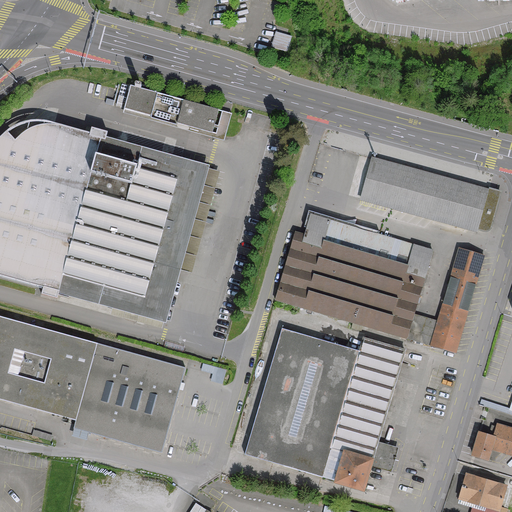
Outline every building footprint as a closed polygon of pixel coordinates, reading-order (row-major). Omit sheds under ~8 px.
[(276,32),(272,47),(287,52),(292,36),(276,32)] [(118,83),(116,107),(125,108),(127,84),(118,83)] [(135,87),(131,86),(124,112),(225,141),(226,137),(232,116),(141,89),(141,88),(142,88),(142,87),(142,86),(141,86),(137,84),(136,84),(136,85),(135,86),(135,87)] [(0,280),(43,292),(41,299),(57,303),(60,295),(57,294),(102,137),(91,134),(90,139),(48,126),(33,126),(23,127),(13,131),(6,136),(0,141),(0,280)] [(209,168),(102,137),(57,294),(60,295),(164,325),(171,300),(182,303),(219,174),(208,171),(209,168)] [(362,199),(483,233),(488,233),(491,230),(502,194),(372,160),(362,199)] [(407,338),(415,312),(434,248),(313,212),(307,231),(297,228),(276,299),(407,338)] [(485,255),(459,247),(437,319),(415,312),(407,338),(456,352),(485,255)] [(0,400),(76,423),(97,345),(0,319),(0,400)] [(359,354),(284,330),(245,455),(362,491),(369,469),(392,476),(401,447),(377,439),(403,354),(362,341),(359,354)] [(184,369),(97,345),(76,423),(74,431),(161,455),(179,390),(183,391),(185,385),(180,383),(184,369)] [(511,429),(496,426),(493,438),(478,434),(473,454),(496,460),(497,455),(511,459),(511,429)] [(503,511),(509,487),(464,476),(458,503),(472,506),(471,511),(503,511)]
